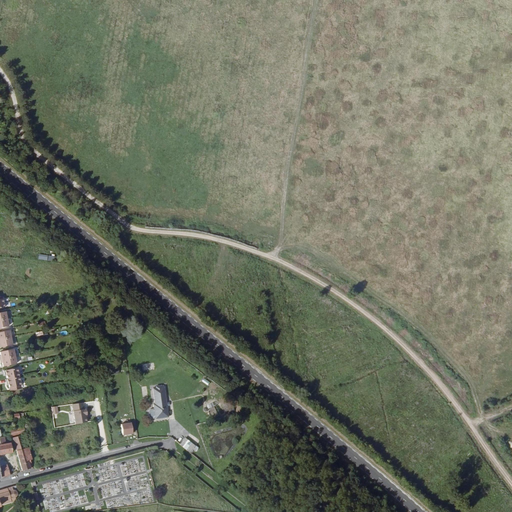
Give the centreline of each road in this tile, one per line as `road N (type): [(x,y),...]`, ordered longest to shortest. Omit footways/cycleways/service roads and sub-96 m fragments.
road 1 (primary): [(418,511),(0,166)]
road 2 (track): [(124,224),(244,240),(337,286),(415,347),(511,472)]
road 3 (residential): [(0,484),(142,445)]
road 4 (track): [(250,511),(167,444),(142,445)]
